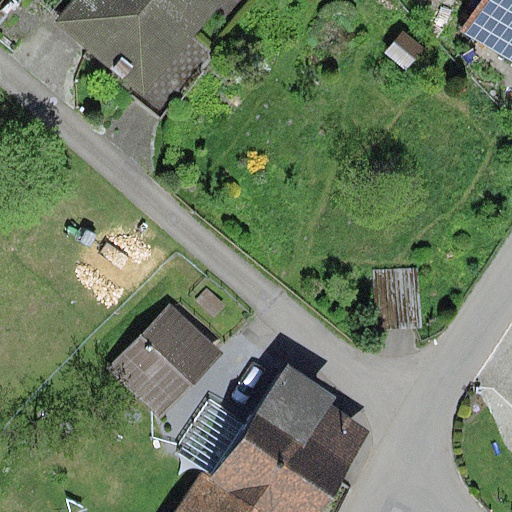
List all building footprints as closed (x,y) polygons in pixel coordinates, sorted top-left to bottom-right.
[(74,0),(56,23),(160,109),(208,51),(191,37),(222,0),(74,0)] [(511,0),(487,0),(466,34),(511,63),(511,0)] [(404,33),(385,55),(402,70),(422,49),(404,33)] [(416,268),(372,270),(375,328),(419,326),(416,268)] [(209,290),(197,303),(213,319),(226,305),(209,290)] [(220,352),(173,306),(111,370),(158,415),(220,352)] [(335,397),(288,368),(214,480),(202,474),(177,511),(318,511),(368,434),(328,408),(335,397)] [(188,441),(213,458),(245,412),(220,395),(188,441)]
